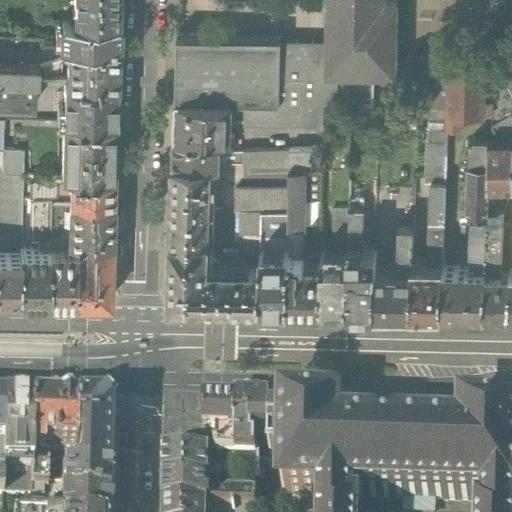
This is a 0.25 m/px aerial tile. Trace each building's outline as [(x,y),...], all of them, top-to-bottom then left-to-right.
[(119,0),(71,0),(71,17),(119,18),(119,0)] [(329,0),(328,39),(328,66),(336,65),(373,66),(395,67),(395,53),(396,0),(329,0)] [(119,18),(71,17),(58,16),(57,40),(64,40),(119,43),(119,36),(119,18)] [(178,36),(177,98),(229,96),(234,99),(280,99),(281,39),(178,36)] [(328,39),(281,39),(280,99),(234,99),(233,121),(322,122),(322,100),(336,100),(336,65),(328,66),(328,39)] [(119,43),(64,40),(62,80),(117,83),(118,63),(119,43)] [(511,47),(495,56),(511,88),(511,47)] [(395,53),(395,67),(418,68),(417,102),(448,103),(450,55),(395,53)] [(484,56),(450,55),(448,103),(447,123),(461,123),(462,112),(483,113),(483,98),(484,56)] [(511,88),(495,56),(484,56),(483,98),(489,99),(499,117),(511,110),(511,88)] [(0,77),(37,78),(37,61),(0,59),(0,77)] [(373,100),(373,66),(336,65),(336,100),(373,100)] [(37,78),(0,77),(0,100),(35,102),(37,78)] [(116,92),(117,83),(62,80),(60,120),(115,119),(115,111),(116,92)] [(175,98),(174,137),(219,138),(228,138),(229,112),(229,96),(177,98),(175,98)] [(425,180),(430,180),(444,181),(447,123),(448,103),(417,102),(417,112),(430,113),(429,138),(427,138),(425,180)] [(511,110),(499,117),(493,120),(492,122),(499,137),(511,137),(511,110)] [(114,155),(115,119),(60,120),(60,172),(67,171),(115,172),(114,155)] [(468,141),(468,161),(487,162),(488,137),(488,136),(473,136),(468,141)] [(170,137),(170,162),(211,163),(218,163),(218,155),(219,138),(174,137),(170,137)] [(511,137),(499,137),(488,137),(487,162),(487,181),(511,181),(511,137)] [(228,141),(228,138),(219,138),(218,155),(241,156),(240,179),(289,180),(290,164),(304,164),(303,192),(320,193),(321,143),(228,141)] [(4,144),(0,143),(0,167),(1,167),(0,189),(0,227),(19,229),(24,145),(4,144)] [(471,205),(469,247),(456,247),(455,262),(484,263),(486,213),(487,181),(487,162),(468,161),(466,205),(471,205)] [(211,163),(170,162),(166,298),(208,299),(209,255),(211,163)] [(289,204),(288,244),(288,251),(302,251),(303,192),(304,164),(290,164),(289,180),(289,204)] [(114,189),(115,172),(67,171),(67,179),(51,178),(51,195),(114,197),(114,189)] [(240,179),(232,178),(232,203),(237,203),(261,204),(289,204),(289,180),(240,179)] [(428,255),(433,260),(441,260),(444,181),(430,180),(428,255)] [(51,195),(29,196),(28,246),(48,245),(49,225),(51,195)] [(114,230),(114,197),(51,195),(49,225),(66,226),(65,237),(77,237),(113,238),(114,230)] [(348,200),(347,243),(361,243),(362,201),(348,200)] [(237,203),(236,243),(247,243),(260,243),(261,204),(237,203)] [(261,204),(260,243),(288,244),(289,204),(261,204)] [(486,213),(484,263),(484,265),(510,266),(511,222),(501,222),(502,214),(486,213)] [(398,217),(397,264),(412,265),(412,259),(412,217),(398,217)] [(76,296),(77,237),(65,237),(65,245),(48,245),(47,297),(70,296),(76,296)] [(113,238),(77,237),(76,296),(91,295),(112,296),(113,238)] [(246,256),(247,243),(236,243),(220,242),(219,255),(246,256)] [(260,243),(259,256),(258,300),(287,300),(288,251),(288,244),(260,243)] [(347,243),(347,247),(346,302),(374,305),(375,263),(375,243),(361,243),(347,243)] [(47,297),(48,245),(28,246),(19,246),(19,296),(44,296),(47,297)] [(19,246),(0,246),(0,295),(19,296),(19,246)] [(321,246),(320,260),(319,301),(346,302),(347,247),(321,246)] [(302,251),(288,251),(287,300),(319,301),(320,260),(301,259),(302,251)] [(219,255),(209,255),(208,299),(258,300),(259,256),(246,256),(219,255)] [(412,259),(412,265),(411,305),(440,306),(441,262),(441,260),(433,260),(412,259)] [(455,262),(441,262),(440,306),(483,307),(484,265),(484,263),(455,262)] [(397,264),(375,263),(374,305),(411,305),(412,265),(397,264)] [(510,266),(484,265),(483,307),(510,306),(510,266)] [(511,511),(511,409),(460,408),(459,429),(403,428),(345,428),(345,404),(291,404),(281,403),(280,413),(280,459),(280,501),(320,502),(319,511),(511,511)] [(32,407),(4,406),(2,494),(30,495),(30,487),(32,407)] [(75,408),(32,407),(30,487),(48,488),(48,483),(48,460),(44,456),(43,456),(43,451),(74,452),(75,408)] [(100,408),(75,408),(74,452),(74,467),(62,467),(61,484),(60,503),(61,503),(105,504),(106,473),(108,417),(100,408)] [(188,411),(168,411),(167,457),(167,463),(197,463),(197,451),(208,452),(208,441),(208,411),(188,411)] [(213,411),(208,411),(208,441),(222,441),(222,465),(240,465),(240,412),(213,411)] [(240,412),(240,465),(259,465),(270,465),(270,460),(280,459),(280,413),(257,412),(240,412)] [(197,463),(167,463),(167,468),(166,486),(210,487),(210,480),(259,479),(259,465),(240,465),(222,465),(197,463)] [(210,487),(166,486),(166,507),(165,511),(249,511),(257,511),(258,501),(220,501),(220,487),(210,487)] [(105,511),(105,504),(61,503),(60,511),(105,511)]
